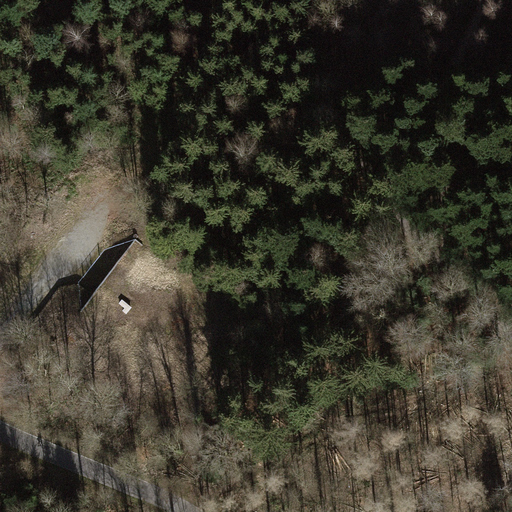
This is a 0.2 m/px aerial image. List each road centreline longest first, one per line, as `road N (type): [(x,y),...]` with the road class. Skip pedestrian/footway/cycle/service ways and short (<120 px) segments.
road 1 (track): [(0,346),(111,178)]
road 2 (unclassified): [(0,430),(172,511)]
